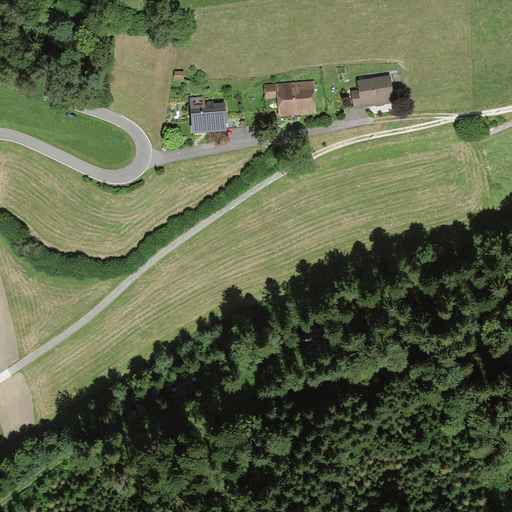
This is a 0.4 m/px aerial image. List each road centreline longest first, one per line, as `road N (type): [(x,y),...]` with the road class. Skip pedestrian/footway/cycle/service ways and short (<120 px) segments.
road 1 (track): [(0,375),(180,239),(306,157),(511,108)]
road 2 (track): [(511,321),(79,446),(0,503)]
road 3 (residential): [(142,158),(379,118)]
road 4 (tertiary): [(0,78),(123,122),(140,138),(142,158)]
road 5 (tertiary): [(142,158),(125,174),(104,175),(0,132)]
road 6 (track): [(465,444),(350,511)]
